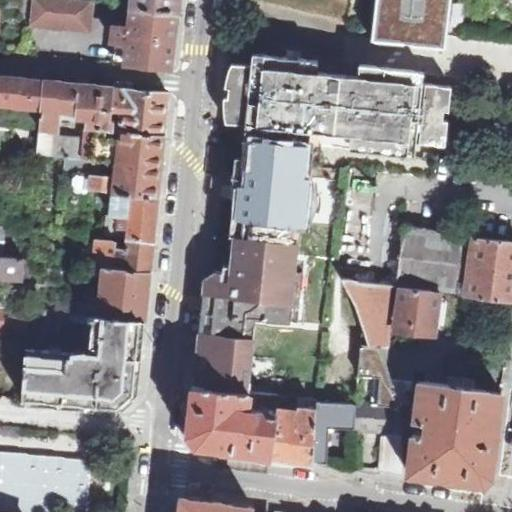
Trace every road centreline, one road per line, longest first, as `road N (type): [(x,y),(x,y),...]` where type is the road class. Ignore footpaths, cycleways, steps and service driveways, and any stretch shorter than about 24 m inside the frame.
road 1 (unclassified): [(159,422),(199,83)]
road 2 (residential): [(154,465),(489,511)]
road 3 (residential): [(199,83),(0,64)]
road 4 (residential): [(0,409),(159,422)]
